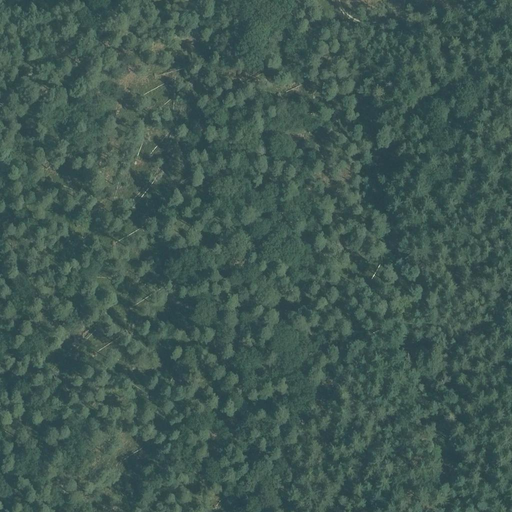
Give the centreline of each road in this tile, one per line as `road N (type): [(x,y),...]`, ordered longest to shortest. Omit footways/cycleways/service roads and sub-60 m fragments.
road 1 (track): [(0,97),(83,31),(139,0)]
road 2 (track): [(341,0),(346,21),(487,0)]
